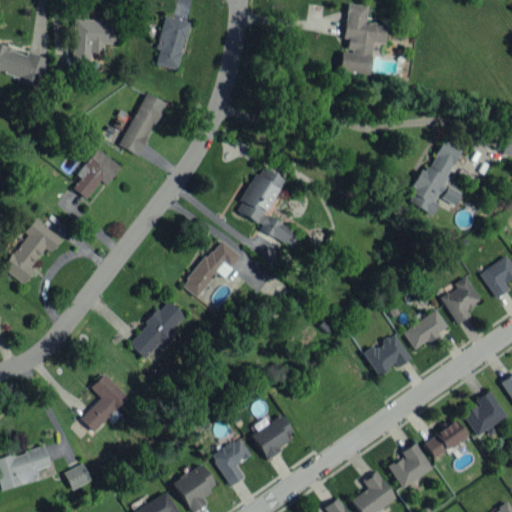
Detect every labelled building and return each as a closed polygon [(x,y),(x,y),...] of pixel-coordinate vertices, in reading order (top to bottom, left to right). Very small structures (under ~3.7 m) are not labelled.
[(337,69),(368,73),(371,41),(383,43),(385,23),(364,21),(366,5),(345,2),(341,36),(346,37),(344,50),(339,49),(337,69)] [(151,63),(175,69),(186,21),(163,15),(151,63)] [(70,60),(88,60),(88,51),(101,52),(101,43),(115,43),(116,19),(71,18),(70,60)] [(43,58),(0,44),(0,71),(16,77),(14,82),(34,88),(43,58)] [(162,101),(143,91),(116,145),(136,155),(162,101)] [(500,154),(511,155),(511,133),(503,132),(500,154)] [(458,149),(439,140),(424,171),(417,168),(409,185),(412,187),(406,202),(431,213),(436,203),(432,201),(435,194),(453,203),(459,192),(441,184),(458,149)] [(103,184),(117,165),(94,147),(80,165),(81,166),(76,173),(79,176),(70,187),(83,197),(97,179),(103,184)] [(234,210),(260,224),(257,228),(289,245),(297,233),(261,214),(281,178),(257,165),(237,201),(238,202),(234,210)] [(58,237),(31,218),(21,231),(24,233),(0,266),(0,267),(20,281),(43,248),(47,252),(58,237)] [(180,285),(194,296),(214,270),(221,276),(238,255),(216,238),(180,285)] [(508,288),(504,281),(511,276),(511,267),(506,255),(477,270),(491,297),(508,288)] [(464,309),(478,300),(462,275),(451,282),(454,286),(437,296),(454,323),(468,314),(464,309)] [(157,342),(162,346),(174,333),(168,329),(182,314),(165,299),(125,342),(142,358),(157,342)] [(410,348),(445,329),(435,309),(400,328),(410,348)] [(375,374),(393,362),(396,366),(408,358),(391,333),(372,346),(371,344),(360,351),(375,374)] [(511,402),(511,370),(497,381),(511,402)] [(77,418),(91,431),(125,396),(101,373),(88,387),(98,396),(77,418)] [(460,414),(474,435),(504,414),(487,389),(473,399),(476,403),(460,414)] [(262,456),(293,436),(278,413),(248,434),(262,456)] [(431,457),(464,436),(453,419),(420,440),(431,457)] [(241,476),(233,463),(248,454),(236,436),(208,454),(227,485),(241,476)] [(429,468),(412,442),(398,451),(401,455),(385,466),(399,487),(429,468)] [(0,488),(37,479),(34,468),(47,465),(42,445),(0,456),(0,488)] [(61,471),(68,488),(88,480),(81,462),(61,471)] [(213,485),(198,462),(169,481),(189,511),(204,502),(199,495),(213,485)] [(359,478),(365,489),(349,497),(357,511),(370,511),(392,500),(375,469),(359,478)] [(132,511),(173,511),(176,511),(164,491),(131,510),(132,511)] [(346,511),(335,496),(321,506),(325,511),(346,511)] [(511,511),(511,510),(506,501),(488,511),(511,511)]
